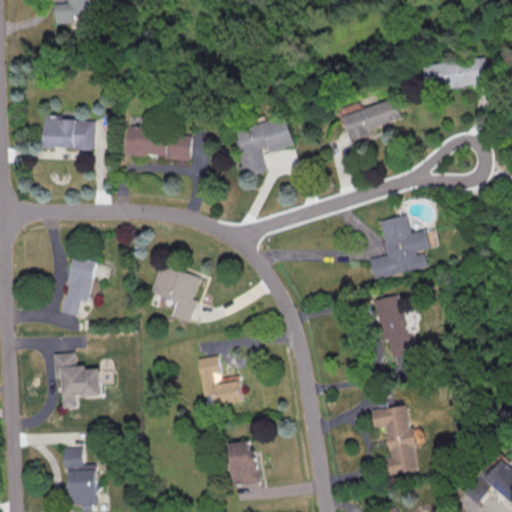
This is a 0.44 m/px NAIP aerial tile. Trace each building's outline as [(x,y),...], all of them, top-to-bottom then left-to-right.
[(426,64),(429,90),(475,85),(475,86),(490,84),(487,57),(426,64)] [(344,114),(352,141),(371,135),(369,128),(403,118),(397,98),(344,114)] [(96,119),(61,118),(61,114),(47,114),(46,146),(95,148),(96,119)] [(295,144),(288,115),(238,129),(240,138),(237,138),(247,176),(270,169),(265,152),(295,144)] [(127,154),(191,158),(193,131),(128,127),(127,154)] [(375,278),(430,266),(427,250),(433,248),(429,229),(413,232),(409,214),(382,220),(389,254),(371,258),(375,278)] [(75,256),(98,262),(89,303),(82,301),(79,316),(62,312),(66,295),(68,295),(70,285),(68,285),(75,256)] [(163,263),(202,278),(194,299),(199,301),(191,323),(174,316),(180,303),(152,292),(163,263)] [(376,299),(385,340),(389,339),(393,357),(415,352),(402,293),(376,299)] [(55,355),(76,353),(77,367),(87,366),(88,370),(101,369),(103,396),(84,398),(84,396),(77,396),(78,408),(64,409),(63,393),(65,392),(64,378),(57,379),(55,355)] [(244,400),(241,374),(223,377),(220,355),(200,357),(206,405),(244,400)] [(389,475),(418,471),(415,446),(418,446),(416,426),(410,427),(407,404),(373,409),(375,427),(387,425),(391,457),(387,457),(389,475)] [(231,442),(235,484),(261,481),(257,448),(252,448),(251,440),(231,442)] [(65,448),(84,448),(84,465),(98,465),(99,504),(71,504),(70,470),(66,470),(65,448)] [(495,484),(511,498),(511,463),(506,459),(491,476),(485,471),(467,492),(478,503),(495,484)]
